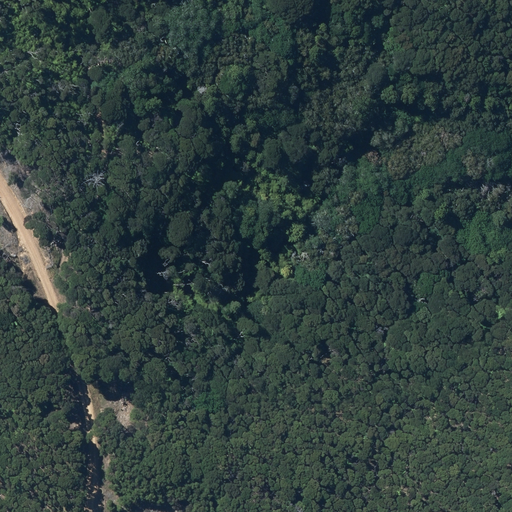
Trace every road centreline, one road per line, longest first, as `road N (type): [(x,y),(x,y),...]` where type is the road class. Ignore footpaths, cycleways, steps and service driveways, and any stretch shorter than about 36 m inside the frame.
road 1 (track): [(95,0),(82,189),(61,237),(20,277)]
road 2 (track): [(96,511),(77,382),(0,238)]
